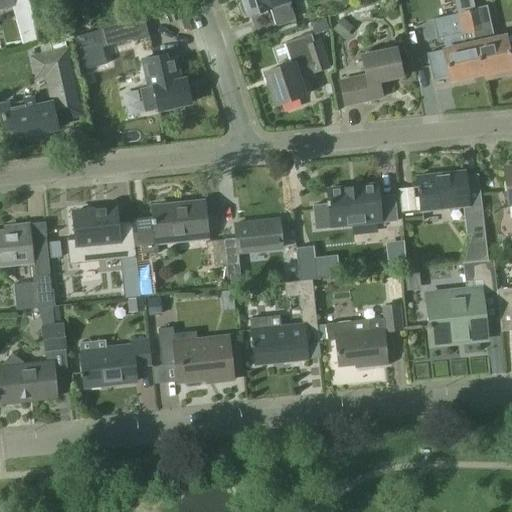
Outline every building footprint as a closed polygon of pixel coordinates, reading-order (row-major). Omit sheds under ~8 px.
[(0,0),(0,11),(15,7),(13,0),(0,0)] [(269,10),(274,26),(294,20),(288,0),(240,0),(242,5),(239,6),(242,15),(245,15),(246,18),(269,10)] [(433,0),(426,2),(428,14),(453,9),(450,0),(433,0)] [(469,12),(485,82),(511,76),(511,64),(506,38),(487,42),(484,30),(486,29),(481,9),(469,12)] [(449,71),(451,82),(483,75),(485,82),(469,12),(433,20),(437,40),(443,38),(446,51),(427,55),(431,75),(449,71)] [(149,38),(142,15),(96,27),(102,49),(131,41),(132,43),(149,38)] [(97,31),(74,38),(82,70),(106,64),(97,31)] [(266,74),(276,106),(304,97),(298,78),(329,69),(320,41),(313,43),(311,36),(287,44),(294,65),(266,74)] [(341,83),(345,105),(381,97),(378,82),(402,77),(397,50),(362,58),(367,77),(341,83)] [(28,136),(29,141),(37,139),(36,134),(58,129),(56,122),(82,117),(67,52),(33,59),(37,79),(48,76),(53,96),(50,96),(52,105),(34,109),(32,101),(0,108),(0,110),(5,131),(14,129),(16,139),(28,136)] [(192,105),(187,81),(181,82),(176,60),(167,62),(166,57),(142,62),(149,90),(140,92),(145,115),(192,105)] [(465,173),(419,177),(423,212),(464,208),(467,236),(485,234),(479,178),(466,179),(465,173)] [(398,222),(396,196),(380,197),(379,185),(361,187),(359,187),(347,188),(345,188),(346,189),(328,190),(329,201),(328,201),(328,204),(313,205),(316,230),(333,228),(333,226),(381,222),(381,224),(398,222)] [(135,249),(140,248),(140,255),(158,253),(157,242),(208,237),(204,203),(153,209),(154,220),(132,222),(135,249)] [(68,239),(66,239),(69,265),(136,258),(135,249),(132,222),(117,224),(115,209),(105,210),(105,208),(104,208),(104,211),(96,211),(96,209),(95,209),(95,211),(73,213),(76,240),(68,241),(68,239)] [(282,249),(279,223),(234,227),(236,240),(224,241),(227,266),(229,286),(240,285),(237,254),(282,249)] [(14,286),(16,310),(53,307),(49,272),(47,245),(31,247),(30,227),(12,229),(12,233),(0,234),(0,266),(3,266),(3,264),(31,262),(32,273),(33,284),(14,286)] [(227,266),(224,241),(213,242),(215,267),(227,266)] [(59,242),(49,243),(50,259),(61,258),(59,242)] [(297,261),(299,279),(317,277),(316,259),(297,261)] [(511,331),(511,259),(493,261),(497,296),(499,313),(501,333),(511,331)] [(482,298),(497,296),(493,261),(488,262),(463,265),(465,292),(458,292),(459,302),(430,305),(434,346),(487,340),(482,298)] [(138,276),(122,278),(124,299),(140,297),(138,276)] [(253,331),(257,365),(308,360),(306,344),(319,343),(319,342),(317,328),(312,282),(299,282),(284,283),(285,298),(300,297),(303,326),(253,331)] [(364,364),(364,366),(386,364),(383,334),(403,332),(400,304),(382,306),(383,319),(382,319),(383,331),(370,333),(369,321),(325,325),(327,341),(338,340),(340,366),(364,364)] [(0,385),(1,386),(2,404),(56,399),(53,364),(52,364),(51,352),(65,351),(62,323),(41,326),(46,365),(27,366),(12,354),(0,367),(0,385)] [(234,380),(230,339),(198,342),(199,348),(175,350),(173,328),(159,329),(163,367),(175,366),(177,382),(183,381),(184,386),(187,389),(200,387),(202,384),(202,380),(214,379),(214,381),(234,380)] [(82,355),(85,387),(137,382),(135,367),(150,365),(148,341),(133,343),(133,350),(82,355)]
